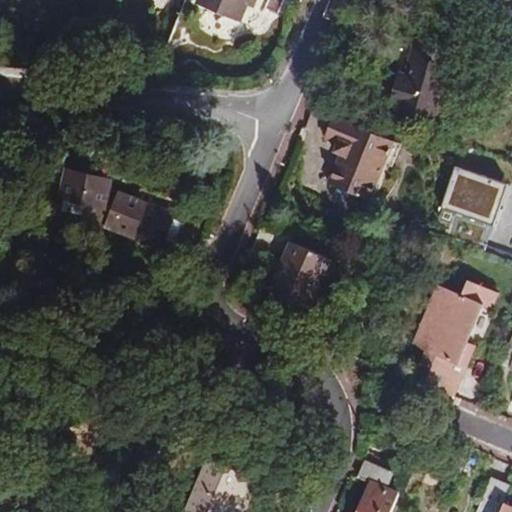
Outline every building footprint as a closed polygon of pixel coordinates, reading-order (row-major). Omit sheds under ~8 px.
[(201,0),(201,2),(242,18),(249,0),(248,0),(201,0)] [(390,104),(436,116),(448,71),(456,73),(461,53),(413,41),(403,78),(397,77),(390,104)] [(326,183),(369,200),(392,142),(332,118),(324,138),(336,143),(333,152),(338,154),(344,157),(341,162),(336,160),(326,183)] [(456,164),(441,205),(494,224),(509,183),(456,164)] [(70,171),(63,194),(77,198),(77,200),(77,201),(78,202),(78,204),(79,205),(81,206),(82,206),(83,206),(84,206),(85,206),(86,206),(87,205),(88,205),(89,204),(89,203),(90,202),(104,206),(110,188),(111,183),(70,171)] [(177,212),(110,188),(104,206),(102,212),(117,217),(114,224),(165,243),(177,212)] [(12,196),(10,235),(20,235),(21,226),(31,226),(32,206),(22,206),(22,197),(12,196)] [(490,229),(456,217),(448,239),(487,252),(488,249),(483,247),(490,229)] [(269,293),(308,310),(331,258),(291,241),(269,293)] [(417,346),(427,351),(461,365),(464,366),(473,345),(467,342),(482,306),(489,309),(497,292),(467,280),(461,294),(442,286),(417,346)] [(410,343),(417,346),(442,286),(435,283),(410,343)] [(501,365),(508,368),(511,359),(511,350),(508,349),(501,365)] [(423,359),(458,373),(461,365),(427,351),(423,359)] [(414,380),(449,394),(458,373),(423,359),(414,380)] [(185,511),(229,511),(246,473),(209,457),(185,511)] [(366,458),(358,477),(370,482),(357,511),(392,511),(400,493),(389,488),(396,470),(366,458)] [(505,502),(511,487),(490,478),(476,511),(500,511),(503,506),(505,502)]
